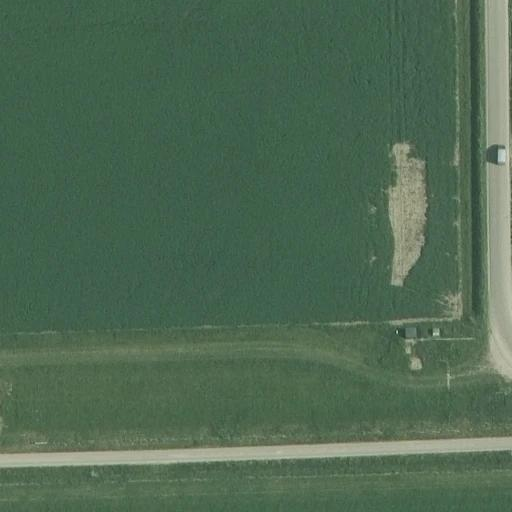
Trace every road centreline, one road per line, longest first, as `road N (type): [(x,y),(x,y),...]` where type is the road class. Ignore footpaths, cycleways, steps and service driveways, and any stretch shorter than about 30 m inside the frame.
road 1 (unclassified): [(0,458),(511,443)]
road 2 (tertiary): [(511,353),(500,303),(495,0)]
